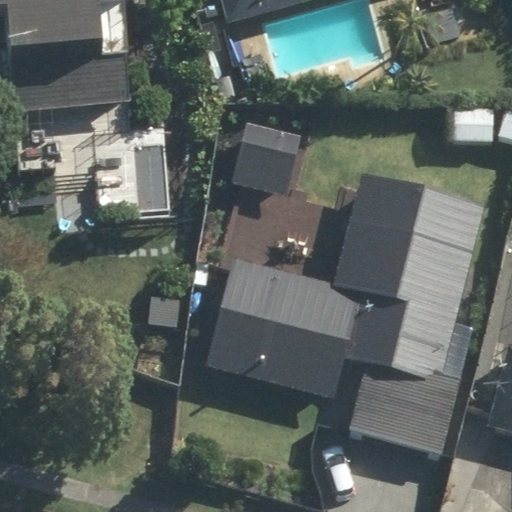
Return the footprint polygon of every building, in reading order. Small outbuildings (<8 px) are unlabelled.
[(141,108),(131,0),(0,0),(0,16),(16,15),(25,118),(141,108)] [(180,0),(188,34),(227,25),(245,107),(320,90),(302,8),(338,0),(180,0)] [(511,109),(446,108),(445,149),(511,149),(511,109)] [(308,138),(247,133),(241,200),(303,205),(308,138)] [(485,216),(370,182),(337,295),(241,267),(209,375),(358,418),(350,445),(447,473),(490,327),(456,317),(485,216)] [(511,352),(492,430),(511,434),(511,352)]
